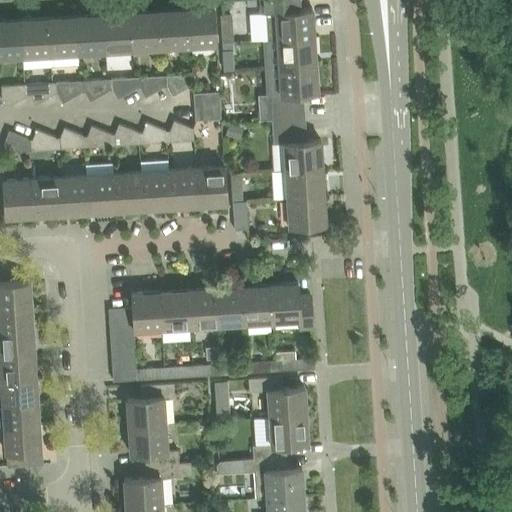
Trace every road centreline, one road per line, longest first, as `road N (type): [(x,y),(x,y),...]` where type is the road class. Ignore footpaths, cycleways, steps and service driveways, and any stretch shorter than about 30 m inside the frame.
road 1 (secondary): [(417,511),(387,27)]
road 2 (residential): [(102,502),(89,247)]
road 3 (residential): [(89,247),(250,238)]
